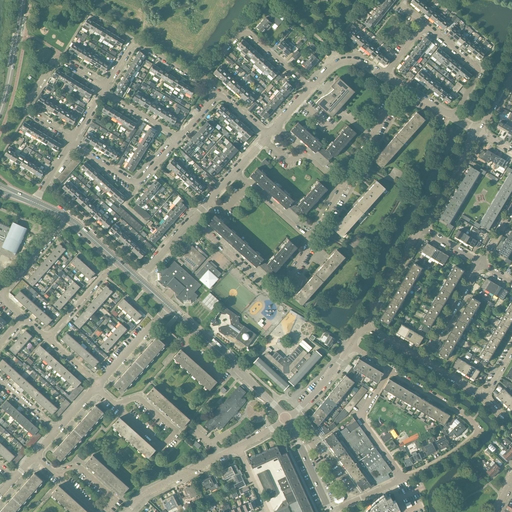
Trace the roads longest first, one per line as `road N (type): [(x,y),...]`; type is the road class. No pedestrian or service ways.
road 1 (residential): [(402,478),(480,429),(389,370)]
road 2 (residential): [(310,240),(273,290),(191,219)]
road 3 (residential): [(70,141),(28,113),(27,104),(58,61),(103,88)]
road 4 (residential): [(198,81),(245,33),(310,88)]
road 5 (residential): [(70,141),(135,183),(179,138)]
road 6 (residential): [(402,478),(358,418),(389,370)]
road 7 (residential): [(103,88),(131,42),(198,81)]
road 8 (residential): [(127,511),(148,491),(237,447)]
road 9 (residential): [(55,471),(99,511),(110,498),(75,467)]
road 10 (residential): [(453,116),(477,67),(425,24)]
